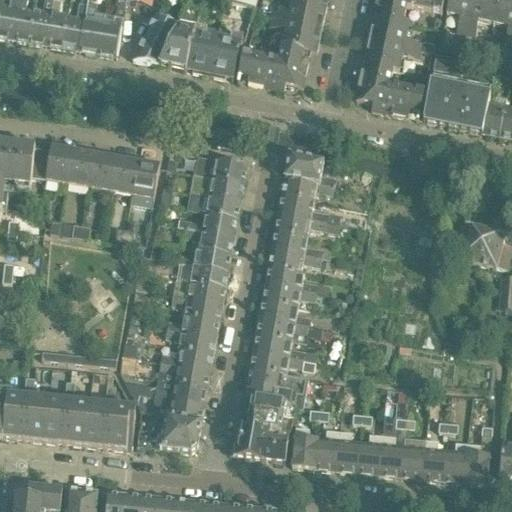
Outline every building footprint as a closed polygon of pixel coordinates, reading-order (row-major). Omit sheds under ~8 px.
[(0,19),(0,42),(13,45),(19,0),(11,0),(10,11),(2,10),(0,19)] [(19,0),(13,45),(29,48),(35,16),(25,14),(27,0),(19,0)] [(97,59),(104,19),(105,17),(94,16),(96,0),(88,0),(87,10),(80,56),(97,59)] [(117,63),(125,11),(127,2),(117,0),(114,21),(104,19),(97,59),(117,63)] [(127,0),(127,5),(151,9),(152,0),(127,0)] [(406,11),(408,0),(378,0),(376,11),(384,12),(382,21),(403,25),(406,11)] [(408,0),(406,11),(441,18),(445,0),(408,0)] [(456,36),(465,38),(474,0),(450,0),(446,18),(459,21),(456,36)] [(478,25),(493,28),(499,0),(474,0),(465,38),(475,40),(478,25)] [(505,47),(511,48),(511,0),(499,0),(493,28),(508,31),(505,47)] [(273,15),(271,23),(322,34),(323,32),(322,32),(327,9),(292,2),(289,18),(273,15)] [(29,48),(45,50),(53,4),(46,3),(43,17),(35,16),(29,48)] [(45,50),(61,53),(67,21),(58,20),(61,5),(53,4),(45,50)] [(226,18),(251,24),(255,11),(254,11),(253,10),(229,5),(226,18)] [(61,53),(80,56),(87,10),(79,8),(77,23),(67,21),(61,53)] [(185,12),(181,27),(180,29),(160,70),(184,76),(195,31),(199,15),(185,12)] [(369,43),(368,44),(420,54),(421,47),(406,43),(409,27),(403,25),(382,21),(374,19),(369,43)] [(133,66),(160,70),(180,29),(181,27),(161,21),(156,20),(133,66)] [(285,34),(281,51),(303,55),(317,58),(322,35),(322,34),(271,23),(269,31),(285,34)] [(192,77),(208,81),(217,43),(206,40),(207,33),(195,31),(184,76),(186,76),(186,73),(193,74),(192,77)] [(453,52),(462,53),(465,42),(465,38),(456,36),(453,52)] [(217,43),(208,81),(224,84),(225,81),(233,83),(242,44),(243,41),(231,39),(229,46),(217,43)] [(465,42),(462,53),(461,57),(473,60),(476,45),(465,42)] [(371,70),(392,75),(399,76),(402,60),(430,65),(432,57),(421,55),(420,54),(368,44),(368,45),(364,69),(371,70)] [(435,48),(423,46),(421,55),(432,57),(433,57),(435,48)] [(278,65),(274,87),(277,87),(275,95),(284,97),(286,89),(303,93),(309,66),(301,64),(303,55),(281,51),(278,65)] [(273,87),(274,87),(278,65),(243,58),(237,87),(239,87),(240,85),(249,86),(248,89),(271,94),(273,87)] [(435,62),(433,74),(461,80),(464,69),(435,62)] [(382,110),(384,111),(389,89),(392,75),(371,70),(369,79),(362,77),(356,104),(373,108),(372,116),(381,118),(382,110)] [(482,139),(488,110),(490,101),(430,87),(423,127),(447,131),(482,139)] [(389,89),(384,111),(386,111),(385,118),(407,123),(408,121),(417,122),(416,125),(418,126),(425,97),(389,89)] [(482,139),(498,142),(504,113),(495,112),(496,102),(490,101),(488,110),(482,139)] [(498,142),(511,144),(511,114),(504,113),(498,142)] [(0,226),(2,211),(3,197),(0,196),(0,180),(14,183),(14,189),(31,190),(32,183),(45,185),(46,185),(67,188),(89,192),(110,196),(132,200),(154,204),(160,169),(138,166),(117,162),(95,158),(74,154),(52,151),(52,153),(0,146),(0,226)] [(289,159),(285,183),(334,192),(336,183),(321,181),(324,167),(289,159)] [(212,183),(212,184),(244,189),(247,171),(248,170),(198,161),(195,180),(212,183)] [(167,175),(174,176),(176,167),(169,166),(167,175)] [(285,184),(282,201),(314,207),(316,198),(332,201),(333,198),(334,192),(285,183),(285,184)] [(193,190),(191,199),(240,208),(244,189),(212,184),(210,193),(193,190)] [(159,211),(160,212),(169,213),(172,195),(162,193),(159,211)] [(207,210),(205,219),(237,225),(240,208),(191,199),(190,207),(207,210)] [(282,201),(279,218),(327,228),(329,219),(312,216),(314,207),(282,201)] [(432,203),(430,211),(439,213),(441,206),(432,203)] [(279,218),(276,236),(307,242),(309,233),(326,236),(327,228),(279,218)] [(179,224),(177,233),(234,243),(237,225),(205,219),(204,228),(179,224)] [(50,238),(59,240),(61,227),(52,226),(51,234),(50,238)] [(9,227),(8,236),(18,237),(19,228),(9,227)] [(72,242),(80,244),(82,231),(74,230),(72,242)] [(457,263),(477,269),(480,253),(478,252),(480,245),(482,245),(484,235),(465,230),(457,263)] [(82,231),(80,244),(89,245),(91,233),(82,231)] [(115,246),(124,247),(126,235),(117,233),(115,246)] [(200,246),(199,254),(231,261),(231,260),(234,243),(177,233),(176,238),(184,239),(184,243),(200,246)] [(433,237),(422,234),(418,248),(430,251),(433,237)] [(126,235),(124,247),(144,251),(146,238),(126,235)] [(480,253),(477,269),(496,274),(496,273),(507,276),(511,255),(511,252),(502,250),(505,240),(484,235),(482,245),(480,245),(478,252),(480,253)] [(18,237),(8,236),(7,246),(17,247),(18,237)] [(273,254),(321,263),(329,265),(330,258),(322,257),(322,255),(306,252),(307,242),(276,236),(273,254)] [(181,260),(179,269),(228,278),(231,261),(199,254),(193,253),(193,257),(196,257),(195,262),(181,260)] [(273,254),(269,272),(301,278),(303,269),(319,272),(321,263),(273,254)] [(151,255),(149,262),(149,263),(156,264),(157,256),(153,255),(151,255)] [(139,278),(154,281),(157,264),(156,264),(149,263),(142,262),(139,278)] [(4,269),(3,279),(13,280),(14,270),(4,269)] [(176,285),(176,286),(225,295),(228,278),(179,269),(178,278),(192,280),(190,288),(176,285)] [(269,272),(266,289),(314,298),(315,297),(316,289),(302,287),(304,278),(301,278),(269,272)] [(13,280),(3,279),(2,288),(12,289),(13,280)] [(511,281),(501,281),(499,313),(511,314),(511,281)] [(176,286),(173,302),(222,311),(225,295),(176,286)] [(135,295),(144,296),(145,289),(137,288),(135,295)] [(266,289),(263,306),(298,312),(299,304),(313,307),(313,304),(314,298),(266,289)] [(316,289),(315,297),(328,300),(329,291),(316,289)] [(186,313),(184,321),(219,327),(222,311),(173,302),(171,311),(186,313)] [(263,306),(260,322),(309,331),(310,323),(297,321),(298,312),(263,306)] [(365,317),(373,318),(375,311),(366,309),(365,317)] [(132,317),(130,327),(140,328),(142,319),(132,317)] [(20,331),(32,332),(34,320),(21,318),(20,331)] [(169,327),(167,335),(216,344),(219,327),(184,321),(183,329),(169,327)] [(260,322),(257,339),(292,345),(306,348),(307,341),(328,344),(330,335),(309,331),(260,322)] [(130,327),(128,336),(137,337),(139,329),(130,327)] [(181,355),(213,361),(216,344),(167,335),(166,344),(180,346),(178,355),(181,355)] [(257,339),(253,360),(302,369),(304,356),(291,354),(292,345),(257,339)] [(471,340),(472,348),(485,347),(484,339),(471,340)] [(123,361),(136,363),(138,350),(125,348),(123,361)] [(391,349),(383,348),(380,366),(387,368),(391,349)] [(163,360),(161,369),(210,377),(213,361),(181,355),(180,363),(163,360)] [(305,355),(303,365),(315,367),(316,358),(305,355)] [(42,356),(42,357),(42,365),(116,373),(117,364),(102,363),(79,360),(42,356)] [(251,374),(286,380),(287,372),(301,374),(302,369),(253,360),(251,374)] [(11,375),(23,376),(24,365),(12,364),(11,375)] [(303,366),(301,376),(313,378),(315,368),(303,366)] [(161,369),(159,385),(207,394),(210,377),(161,369)] [(251,374),(248,390),(305,400),(308,384),(286,380),(251,374)] [(85,451),(105,453),(111,391),(112,380),(108,379),(105,416),(89,414),(85,451)] [(3,443),(24,445),(31,383),(26,383),(23,407),(7,406),(8,400),(7,400),(7,406),(3,443)] [(24,445),(44,447),(48,410),(32,408),(35,383),(31,383),(24,445)] [(159,385),(155,403),(204,410),(207,394),(159,385)] [(44,447),(64,449),(70,387),(67,387),(64,411),(48,410),(44,447)] [(64,449),(85,451),(89,414),(73,412),(75,388),(70,387),(64,449)] [(322,389),(320,416),(319,426),(328,427),(329,417),(328,417),(331,389),(322,389)] [(246,402),(252,403),(296,410),(295,413),(303,414),(305,400),(248,390),(246,402)] [(113,416),(114,410),(116,392),(111,391),(105,453),(132,456),(132,452),(135,419),(113,416)] [(170,414),(169,421),(201,427),(204,410),(155,403),(154,411),(170,414)] [(252,403),(249,417),(293,424),(295,413),(296,410),(252,403)] [(398,407),(396,424),(406,425),(407,408),(398,407)] [(309,425),(319,426),(320,416),(310,415),(309,425)] [(247,431),(290,438),(293,424),(249,417),(247,431)] [(149,438),(154,438),(155,433),(199,440),(202,427),(201,427),(169,421),(166,420),(166,421),(164,429),(160,429),(150,427),(140,426),(140,437),(149,438)] [(352,429),(362,430),(363,420),(353,420),(352,429)] [(363,420),(362,430),(371,431),(372,421),(363,420)] [(395,433),(405,434),(406,425),(396,424),(395,433)] [(406,425),(405,434),(414,435),(415,426),(406,425)] [(438,437),(448,438),(449,429),(439,428),(438,437)] [(449,429),(448,438),(457,439),(458,430),(449,429)] [(290,438),(247,431),(241,430),(235,462),(285,467),(290,438)] [(481,441),(492,442),(492,433),(482,432),(481,441)] [(149,438),(146,453),(154,454),(154,455),(159,455),(172,456),(191,458),(197,454),(199,440),(155,433),(154,438),(149,438)] [(292,472),(314,474),(316,444),(308,443),(309,434),(296,433),(292,472)] [(378,481),(400,483),(403,453),(405,434),(395,433),(394,442),(382,441),(378,481)] [(314,474),(335,476),(339,437),(326,435),(325,445),(316,444),(314,474)] [(138,453),(146,453),(149,438),(140,437),(138,453)] [(335,476),(357,478),(360,448),(351,448),(352,438),(339,437),(335,476)] [(357,478),(378,481),(382,441),(369,440),(368,449),(360,448),(357,478)] [(400,483),(421,485),(426,445),(412,444),(411,453),(403,453),(400,483)] [(421,485),(443,487),(446,457),(437,456),(438,446),(426,445),(421,485)] [(443,487),(465,489),(468,449),(455,448),(454,457),(446,457),(443,487)] [(499,483),(511,483),(511,448),(511,451),(502,450),(499,483)] [(468,449),(465,489),(487,491),(490,461),(480,460),(481,450),(468,449)] [(16,500),(15,511),(22,511),(60,511),(62,493),(29,489),(27,501),(16,500)] [(66,493),(65,511),(96,511),(98,497),(66,493)] [(124,511),(126,499),(108,498),(106,511),(124,511)] [(124,511),(141,511),(143,501),(126,499),(124,511)] [(141,511),(158,511),(160,503),(143,501),(141,511)] [(158,511),(175,511),(176,504),(160,503),(158,511)]
